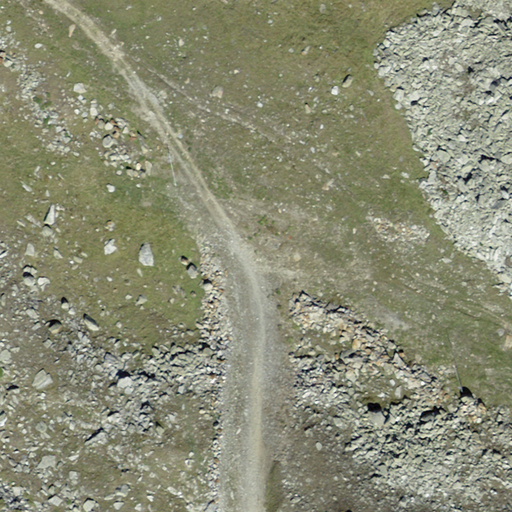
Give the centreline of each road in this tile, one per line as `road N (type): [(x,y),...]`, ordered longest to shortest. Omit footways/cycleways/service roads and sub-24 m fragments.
road 1 (track): [(245,511),(257,298),(241,256),(158,100),(38,0)]
road 2 (track): [(511,344),(491,327),(241,256)]
